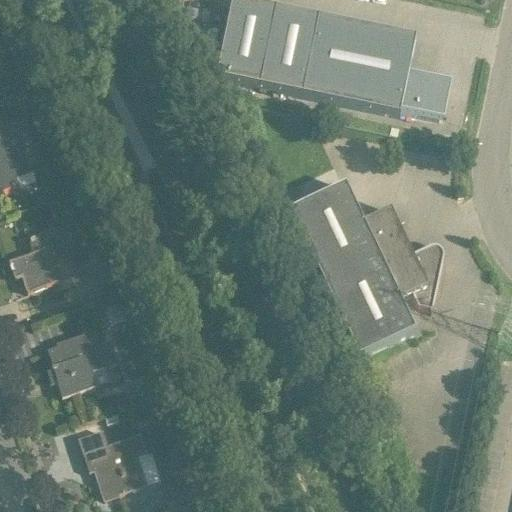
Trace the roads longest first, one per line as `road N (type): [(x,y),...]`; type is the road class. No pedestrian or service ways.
road 1 (tertiary): [(319,511),(159,156),(67,2)]
road 2 (tertiary): [(67,2),(82,57),(275,511)]
road 3 (unclassified): [(511,244),(490,177),(511,45)]
